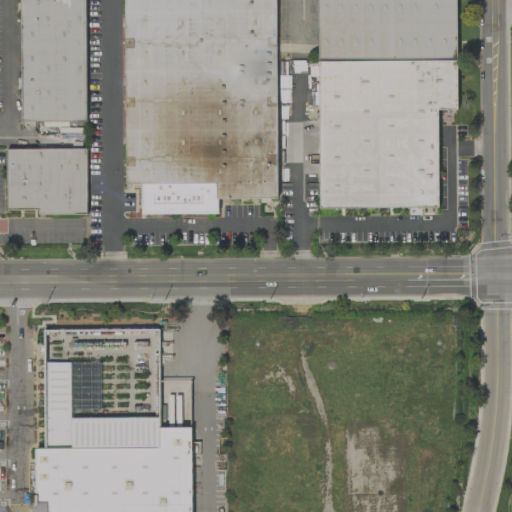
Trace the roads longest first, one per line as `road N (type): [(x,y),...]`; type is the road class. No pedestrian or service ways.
road 1 (tertiary): [(0,279),(498,274)]
road 2 (tertiary): [(493,0),(498,274)]
road 3 (residential): [(498,274),(491,437),(477,511)]
